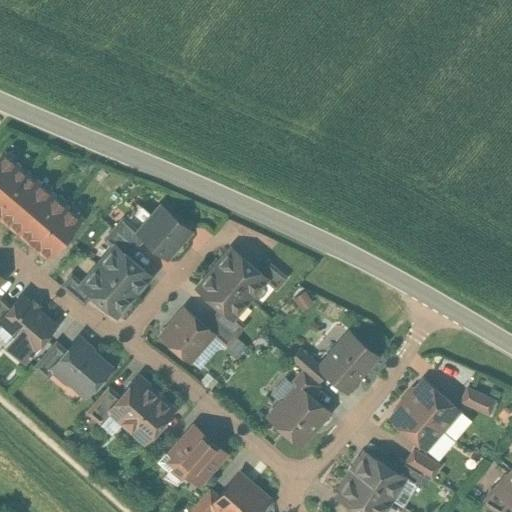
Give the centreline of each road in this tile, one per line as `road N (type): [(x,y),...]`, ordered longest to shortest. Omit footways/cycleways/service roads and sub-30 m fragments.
road 1 (residential): [(0,105),(251,207),(440,299)]
road 2 (residential): [(307,482),(125,336)]
road 3 (residential): [(440,299),(307,482)]
road 4 (residential): [(125,336),(0,239)]
road 5 (residential): [(125,336),(210,240)]
